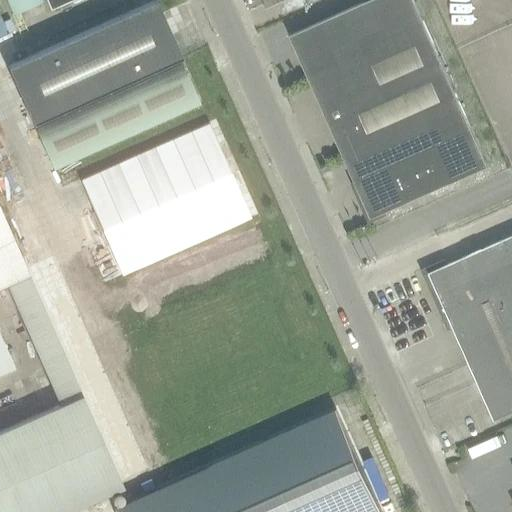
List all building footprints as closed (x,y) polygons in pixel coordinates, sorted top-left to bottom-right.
[(5,0),(13,16),(42,3),(41,0),(5,0)] [(45,0),(50,10),(73,0),(45,0)] [(288,12),(306,4),(304,0),(285,0),(283,1),(288,12)] [(413,0),(368,0),(289,35),(370,218),(487,166),(413,0)] [(181,58),(156,1),(22,60),(8,67),(33,123),(179,59),(181,58)] [(200,104),(182,65),(35,130),(53,169),(200,104)] [(209,124),(81,181),(121,274),(250,217),(209,124)] [(60,405),(0,431),(0,511),(65,511),(123,487),(29,277),(28,274),(0,210),(0,373),(14,368),(0,337),(0,286),(6,284),(60,405)] [(511,235),(428,273),(445,311),(494,420),(511,411),(511,235)] [(381,511),(336,409),(112,508),(113,511),(381,511)]
